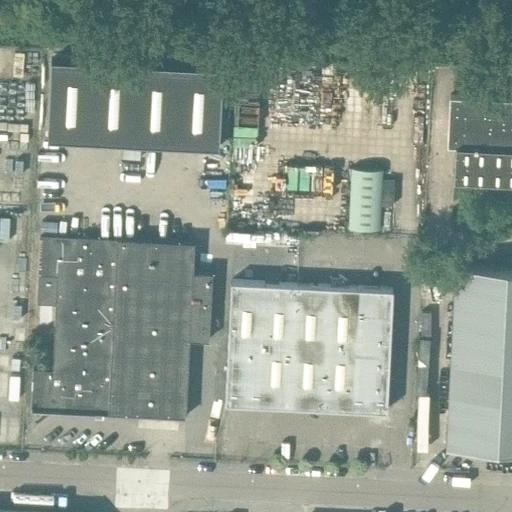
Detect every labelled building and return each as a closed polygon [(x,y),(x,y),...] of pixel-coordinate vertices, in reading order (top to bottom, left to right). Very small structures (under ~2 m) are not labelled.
[(219,147),(223,67),(51,58),(47,138),(219,147)] [(511,95),(449,93),(447,143),(456,144),(454,176),(511,179),(511,95)] [(39,233),(38,273),(57,274),(52,368),(33,367),(32,406),(105,410),(115,237),(39,233)] [(118,236),(119,237),(115,237),(105,410),(109,410),(109,412),(186,415),(190,338),(209,339),(212,271),(193,270),(194,241),(118,236)] [(448,420),(511,422),(511,267),(455,264),(448,420)] [(226,401),(258,403),(263,281),(231,279),(226,401)] [(258,403),(291,404),(296,283),(263,281),(258,403)] [(329,284),(296,283),(291,404),(324,406),(329,284)] [(361,286),(329,284),(324,406),(356,408),(361,286)] [(361,286),(356,408),(387,410),(394,288),(361,286)] [(511,422),(448,420),(446,444),(511,446),(511,422)]
